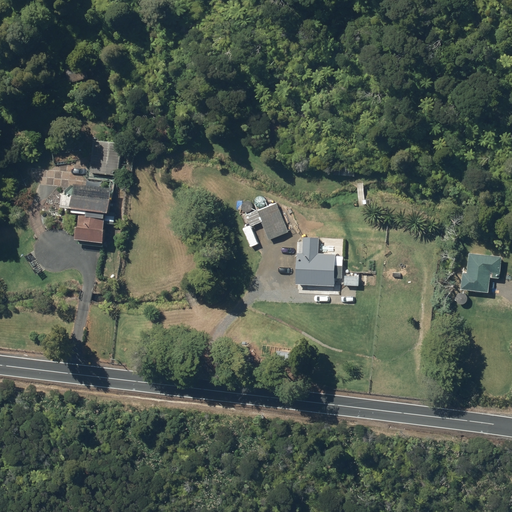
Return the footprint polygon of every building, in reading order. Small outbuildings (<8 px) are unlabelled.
[(94,173),(122,175),(125,143),(96,141),(94,173)] [(80,239),(107,241),(111,210),(113,211),(115,187),(86,185),(85,195),(77,194),(76,206),(93,208),(92,212),(84,211),(83,225),(81,225),(80,239)] [(260,210),(272,239),(290,231),(279,203),(260,210)] [(300,283),(338,284),(339,252),(322,252),(322,236),(306,235),(306,252),(301,251),(300,283)] [(460,292),(488,295),(490,279),(499,280),(501,258),(468,255),(467,274),(462,274),(460,292)] [(358,276),(345,276),(345,287),(358,287),(358,276)] [(374,276),(360,276),(360,287),(374,287),(374,276)]
